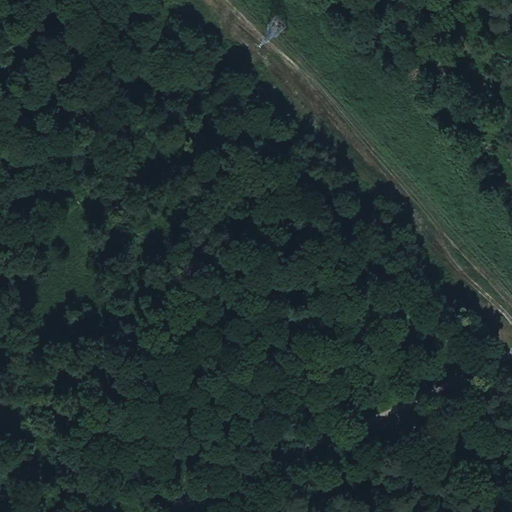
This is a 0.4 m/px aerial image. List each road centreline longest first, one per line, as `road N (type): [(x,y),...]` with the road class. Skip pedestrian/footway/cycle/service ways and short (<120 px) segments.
road 1 (track): [(177,511),(373,423)]
road 2 (track): [(373,423),(511,354)]
road 3 (track): [(373,423),(511,466)]
